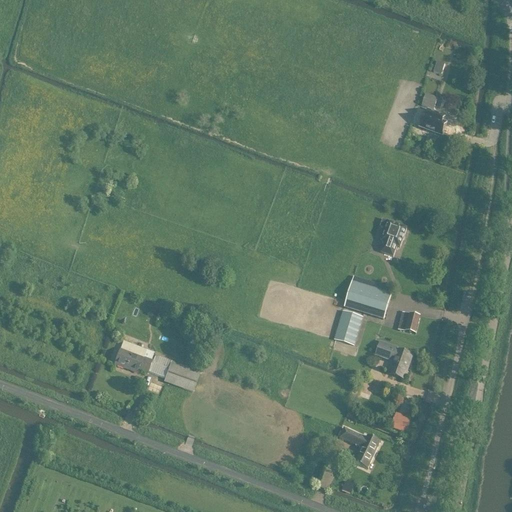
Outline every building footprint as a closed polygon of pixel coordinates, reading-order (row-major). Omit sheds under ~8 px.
[(437,61),(434,72),(442,75),(446,63),(437,61)] [(422,105),(434,109),(438,97),(426,93),(422,105)] [(424,115),(420,127),(442,135),(447,123),(443,122),(445,116),(428,110),(426,116),(424,115)] [(113,134),(122,137),(123,132),(124,132),(127,122),(119,119),(113,134)] [(383,219),(380,226),(385,228),(381,240),(384,241),(381,251),(394,256),(397,246),(400,247),(407,227),(383,219)] [(352,282),(345,307),(384,319),(391,294),(352,282)] [(162,307),(152,303),(148,315),(157,318),(162,307)] [(335,340),(354,346),(363,317),(343,311),(335,340)] [(400,326),(399,330),(401,331),(415,334),(420,317),(403,313),(400,326)] [(123,341),(115,364),(139,373),(141,369),(150,372),(154,361),(145,358),(147,350),(123,341)] [(381,342),(376,355),(393,361),(389,373),(404,379),(413,355),(398,350),(398,349),(381,342)] [(165,378),(164,382),(193,392),(199,375),(200,371),(171,361),(165,378)] [(359,414),(360,407),(350,405),(348,412),(359,414)] [(396,413),(391,428),(407,433),(412,418),(396,413)] [(381,443),(381,442),(367,435),(367,436),(368,436),(367,439),(344,428),(340,438),(362,448),(355,462),(354,463),(368,469),(369,469),(368,468),(380,442),(381,443)] [(344,483),(351,486),(355,479),(348,476),(344,483)]
